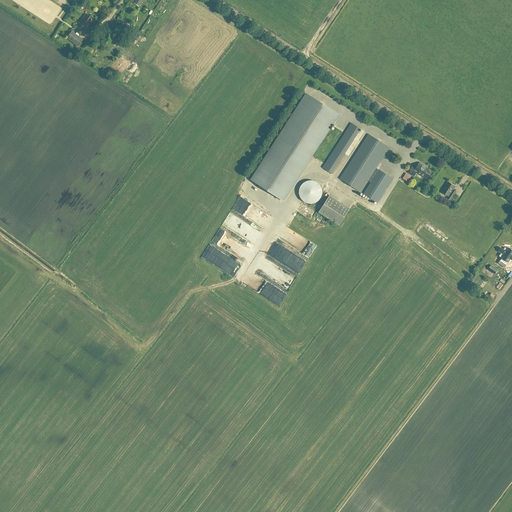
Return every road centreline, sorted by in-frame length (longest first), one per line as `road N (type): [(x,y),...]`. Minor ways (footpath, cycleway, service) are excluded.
road 1 (tertiary): [(511,193),(208,0)]
road 2 (track): [(511,277),(335,511)]
